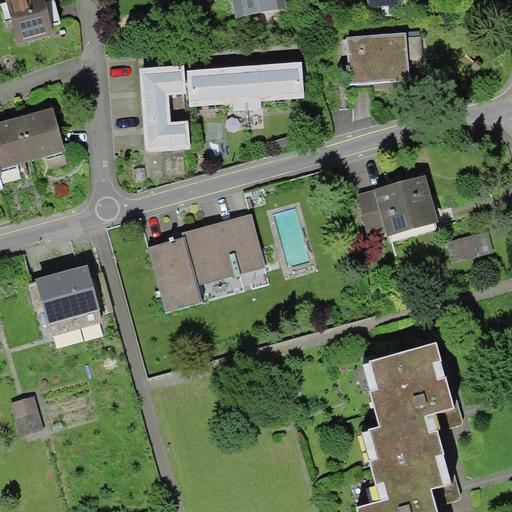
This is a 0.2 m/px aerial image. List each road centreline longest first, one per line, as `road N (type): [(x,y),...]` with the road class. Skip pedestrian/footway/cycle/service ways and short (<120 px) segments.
road 1 (residential): [(109,212),(511,102)]
road 2 (residential): [(109,212),(95,62)]
